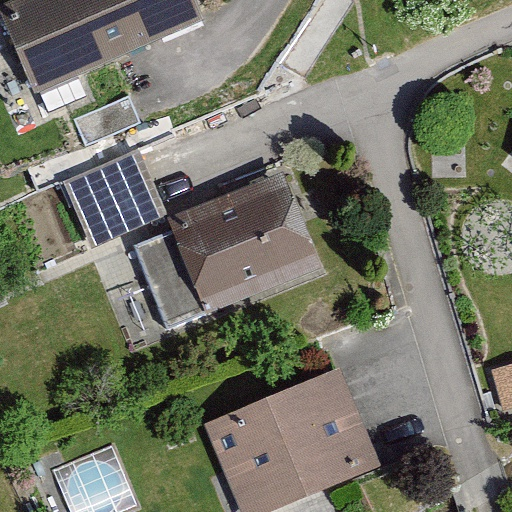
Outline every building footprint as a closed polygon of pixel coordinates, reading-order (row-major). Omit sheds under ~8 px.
[(201,27),(189,0),(32,0),(0,14),(0,15),(36,99),(201,27)] [(133,128),(123,105),(73,127),(83,150),(133,128)] [(67,213),(79,208),(94,246),(153,223),(130,163),(59,191),(67,213)] [(282,178),(170,221),(176,236),(134,252),(167,336),(321,278),(282,178)] [(511,417),(511,369),(489,376),(501,421),(511,417)] [(274,511),(375,471),(337,377),(203,431),(235,511),(274,511)]
